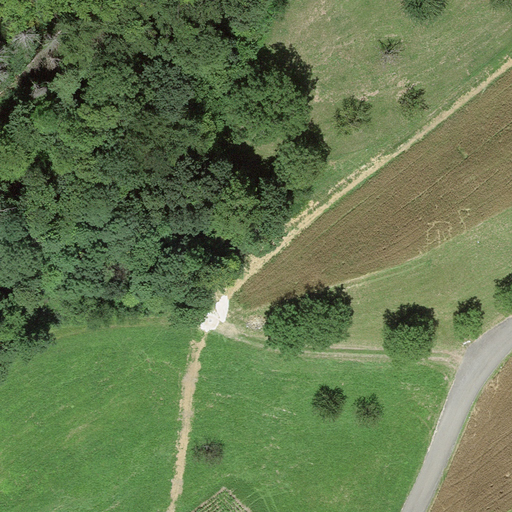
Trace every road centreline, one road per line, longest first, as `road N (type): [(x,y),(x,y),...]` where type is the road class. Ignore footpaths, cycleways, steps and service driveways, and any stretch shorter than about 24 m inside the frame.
road 1 (track): [(0,353),(125,321),(197,323),(295,351),(478,361)]
road 2 (unclassified): [(410,511),(478,361),(511,329)]
